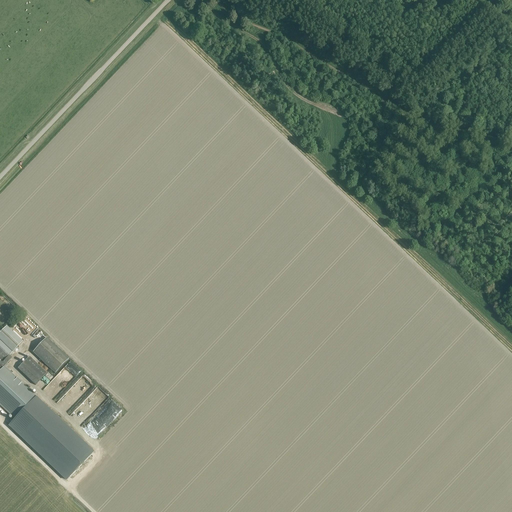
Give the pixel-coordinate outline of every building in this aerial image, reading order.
[(0,403),(15,419),(15,420),(13,422),(9,425),(67,480),(93,452),(36,397),(4,367),(12,359),(10,356),(14,351),(23,342),(7,326),(0,333),(0,403)] [(33,353),(55,374),(69,359),(47,338),(33,353)] [(47,373),(29,357),(18,369),(35,385),(47,373)] [(73,404),(93,383),(83,375),(64,395),(73,404)] [(83,400),(89,410),(99,404),(96,399),(98,398),(95,393),(83,400)] [(66,411),(73,405),(63,395),(56,402),(66,411)]
